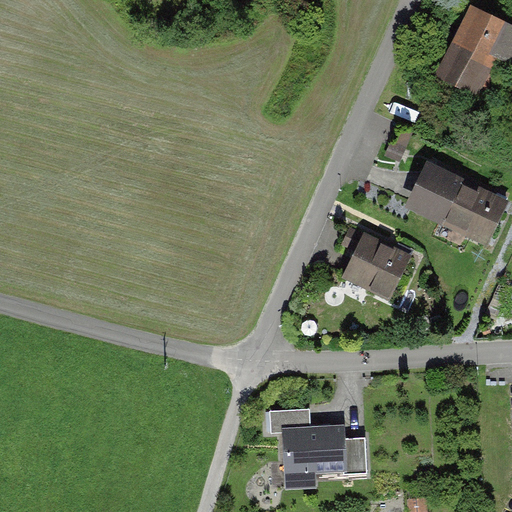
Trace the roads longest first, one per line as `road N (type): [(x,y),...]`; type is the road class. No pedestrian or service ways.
road 1 (residential): [(255,363),(408,0)]
road 2 (residential): [(255,363),(511,353)]
road 3 (track): [(208,511),(255,363)]
